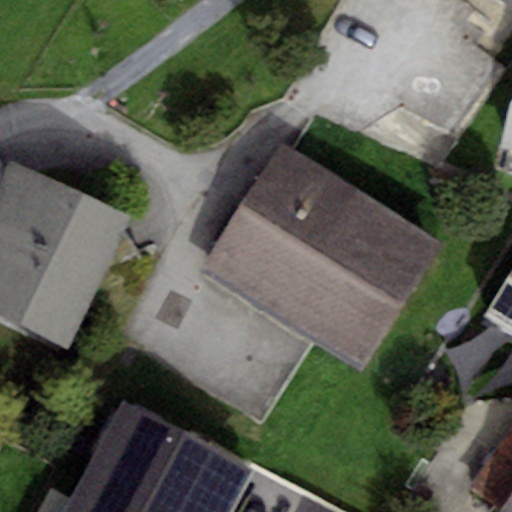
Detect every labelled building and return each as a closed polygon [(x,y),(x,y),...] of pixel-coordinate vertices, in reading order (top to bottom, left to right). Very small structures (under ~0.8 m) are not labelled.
[(511,0),(497,0),(510,8),(511,4),(511,0)] [(511,95),(507,103),(492,173),(511,176),(511,95)] [(443,244),(281,145),(201,275),(363,374),(443,244)] [(0,318),(68,350),(130,216),(8,159),(0,176),(0,318)] [(511,269),(483,315),(511,333),(511,269)] [(123,398),(68,499),(63,496),(54,511),(229,511),(254,468),(123,398)] [(511,511),(511,494),(499,511),(511,511)]
